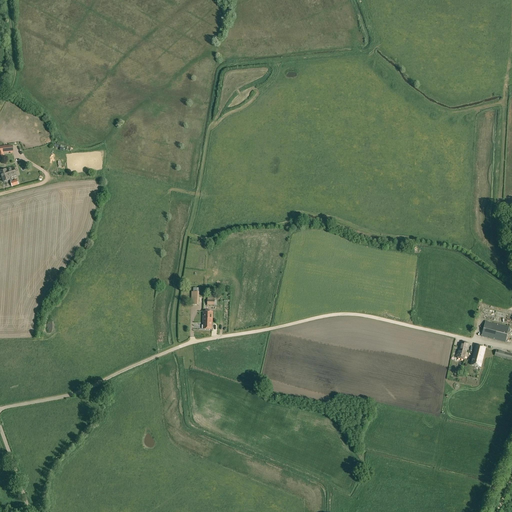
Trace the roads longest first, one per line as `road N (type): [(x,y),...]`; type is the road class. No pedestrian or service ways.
road 1 (track): [(188,234),(177,347),(350,314),(511,348)]
road 2 (track): [(511,283),(457,247),(308,213),(208,239),(188,234)]
road 3 (track): [(511,274),(499,208),(511,86)]
road 4 (unclassified): [(0,409),(68,395),(177,347)]
